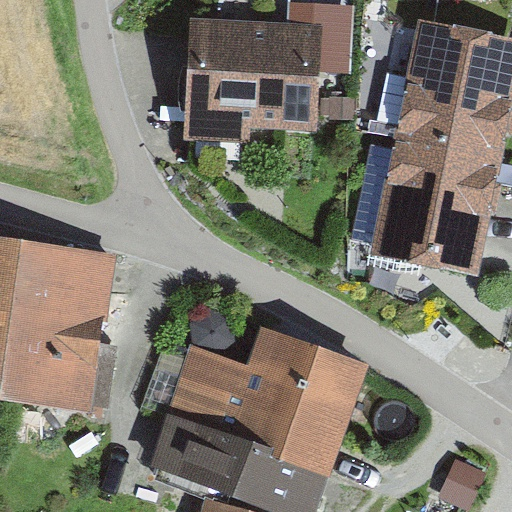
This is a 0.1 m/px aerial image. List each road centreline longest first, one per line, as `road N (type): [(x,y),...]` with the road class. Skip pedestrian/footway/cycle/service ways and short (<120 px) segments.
road 1 (residential): [(171,245),(340,318),(511,433)]
road 2 (residential): [(86,0),(98,82),(171,245)]
road 3 (residential): [(0,203),(171,245)]
